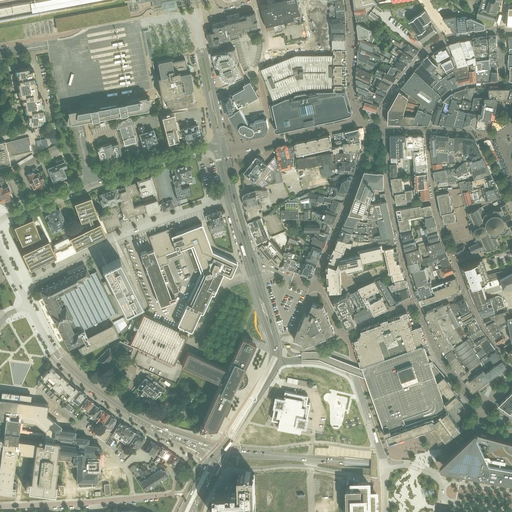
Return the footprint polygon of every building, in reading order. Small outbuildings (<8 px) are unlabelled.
[(164,3),(154,4),(154,7),(154,8),(155,10),(162,8),(163,8),(170,7),(177,6),(178,5),(188,4),(196,2),(207,0),(206,0),(177,0),(175,1),(169,2),(167,2),(164,3)] [(278,0),(276,1),(275,0),(267,0),(268,3),(261,4),(267,29),(271,28),(274,28),(275,31),(283,29),(281,22),(287,21),(288,24),(296,22),(295,19),(302,17),(297,0),(278,0)] [(305,0),(309,11),(310,11),(311,15),(317,13),(322,12),(324,11),(322,6),(321,7),(318,0),(305,0)] [(310,11),(309,11),(310,15),(310,17),(310,30),(311,30),(311,34),(312,34),(312,38),(312,51),(325,51),(325,50),(330,50),(330,49),(330,25),(328,25),(328,19),(331,19),(330,14),(327,3),(324,4),(323,0),(318,0),(321,7),(322,6),(324,11),(322,12),(317,13),(311,15),(310,11)] [(330,13),(332,19),(332,31),(345,31),(345,17),(345,16),(345,11),(344,6),(343,0),(339,0),(335,1),(330,2),(330,4),(331,5),(329,5),(329,6),(329,8),(330,8),(330,13)] [(481,0),(479,9),(478,8),(478,10),(477,13),(476,15),(477,15),(477,16),(476,20),(471,18),(466,18),(466,16),(456,18),(455,15),(442,17),(447,23),(454,33),(457,32),(464,31),(465,32),(467,32),(467,31),(485,28),(485,27),(493,25),(494,22),(495,20),(495,21),(496,19),(497,16),(497,14),(496,14),(497,12),(496,12),(499,3),(500,0),(501,0),(500,0),(481,0)] [(54,19),(57,32),(83,27),(130,18),(130,16),(130,15),(128,5),(125,5),(54,19)] [(355,14),(367,12),(366,6),(355,7),(355,14)] [(234,38),(239,37),(238,32),(252,28),(259,27),(257,20),(255,12),(254,12),(253,9),(238,13),(227,16),(227,19),(212,23),(214,29),(211,30),(211,32),(208,33),(210,45),(211,45),(216,44),(216,43),(221,42),(221,44),(229,42),(229,40),(234,38)] [(409,22),(415,30),(416,32),(415,32),(417,35),(421,42),(427,38),(437,31),(429,20),(431,19),(431,20),(431,19),(425,10),(409,22)] [(356,21),(368,19),(370,19),(375,23),(379,25),(380,23),(367,12),(355,14),(356,21)] [(357,27),(359,37),(363,37),(363,38),(364,38),(365,40),(372,43),(376,32),(364,26),(357,23),(357,27)] [(143,31),(142,31),(147,60),(155,58),(150,30),(143,31)] [(345,31),(332,31),(332,39),(346,39),(345,36),(345,31)] [(487,36),(479,37),(481,52),(482,58),(487,57),(487,54),(488,54),(487,48),(488,47),(488,45),(488,42),(487,36)] [(389,59),(388,60),(389,61),(390,59),(392,55),(390,53),(374,44),(372,43),(359,37),(358,44),(372,49),(371,50),(389,59)] [(474,50),(475,53),(481,52),(479,37),(472,38),(474,50)] [(476,63),(475,59),(475,53),(474,50),(472,38),(469,39),(469,40),(460,41),(468,63),(472,62),(473,62),(473,63),(476,63)] [(346,39),(332,39),(332,49),(346,49),(346,39)] [(395,45),(401,48),(414,57),(418,52),(414,48),(408,44),(406,47),(403,45),(405,42),(402,40),(400,43),(395,40),(393,43),(395,45)] [(457,66),(457,67),(462,66),(464,65),(468,64),(468,63),(460,41),(449,44),(453,55),(456,64),(457,66)] [(358,44),(358,50),(369,54),(369,55),(387,63),(388,60),(389,59),(371,50),(372,49),(358,44)] [(408,63),(413,57),(395,45),(390,53),(394,55),(397,57),(408,63)] [(450,53),(447,47),(446,46),(441,49),(434,53),(438,59),(443,57),(443,58),(441,59),(442,61),(441,62),(441,61),(440,62),(445,70),(456,64),(453,55),(452,56),(451,56),(451,55),(446,57),(445,56),(450,53)] [(223,84),(244,75),(242,71),(239,63),(238,61),(235,48),(231,49),(213,54),(216,66),(219,65),(221,71),(218,72),(223,84)] [(496,48),(490,48),(488,48),(489,58),(496,58),(497,58),(496,50),(496,48)] [(346,52),(346,50),(345,50),(334,50),(334,52),(334,55),(334,59),(346,59),(346,52)] [(373,58),(358,50),(357,58),(374,66),(376,63),(371,61),(373,58)] [(302,89),(334,89),(334,84),(334,79),(334,74),(334,69),(334,64),(334,59),(334,55),(296,55),(293,56),(290,57),(289,55),(281,51),(278,59),(279,62),(272,64),(270,65),(263,68),(262,68),(261,68),(261,69),(262,73),(263,75),(272,97),(273,100),(274,100),(282,97),(302,89)] [(407,63),(392,55),(390,59),(389,61),(390,61),(389,63),(402,70),(407,63)] [(438,65),(428,55),(427,55),(423,59),(421,61),(423,63),(432,72),(435,70),(434,68),(438,65)] [(164,109),(191,105),(190,99),(192,99),(191,91),(192,90),(193,89),(193,87),(192,82),(191,75),(190,71),(188,71),(187,70),(186,64),(184,57),(174,59),(173,58),(154,61),(158,83),(161,95),(161,98),(162,99),(162,100),(163,109),(164,109)] [(489,58),(489,59),(489,65),(489,66),(490,66),(497,66),(496,58),(489,58)] [(357,62),(357,66),(371,72),(372,69),(373,66),(357,59),(357,62)] [(489,81),(490,81),(490,66),(489,66),(489,65),(489,59),(483,60),(483,59),(481,59),(481,63),(475,63),(475,64),(475,67),(476,82),(486,81),(489,81)] [(382,70),(397,77),(401,71),(385,63),(382,70)] [(414,71),(432,87),(437,82),(440,80),(432,72),(423,63),(421,65),(420,65),(417,68),(414,71)] [(454,71),(459,85),(464,84),(469,82),(471,82),(469,71),(468,66),(468,65),(468,64),(464,65),(462,66),(457,67),(453,68),(454,71)] [(497,66),(490,66),(490,81),(497,81),(498,79),(497,66)] [(31,70),(30,67),(16,69),(22,103),(25,102),(29,124),(36,123),(44,122),(43,118),(46,118),(42,95),(39,95),(34,70),(31,70)] [(357,67),(356,76),(357,76),(368,81),(372,74),(357,67)] [(384,75),(382,79),(392,83),(396,78),(396,77),(377,68),(374,74),(376,75),(378,76),(379,74),(381,75),(382,73),(384,75)] [(432,87),(414,71),(410,76),(400,88),(409,94),(421,102),(425,95),(432,87)] [(447,75),(446,76),(453,88),(458,86),(459,85),(454,71),(447,75)] [(372,84),(387,90),(392,83),(382,79),(378,76),(376,75),(372,84)] [(370,82),(368,81),(357,76),(356,76),(357,84),(370,89),(371,86),(369,85),(370,82)] [(437,82),(432,87),(425,95),(421,102),(419,105),(417,111),(415,114),(414,118),(412,124),(428,124),(437,100),(448,91),(452,88),(452,89),(453,88),(446,76),(440,80),(437,82)] [(226,111),(226,112),(227,114),(228,113),(247,103),(259,97),(250,81),(243,85),(245,87),(235,93),(233,94),(234,96),(231,97),(231,96),(230,96),(230,97),(229,97),(228,97),(227,97),(226,98),(225,98),(224,98),(223,98),(222,98),(222,99),(221,99),(222,99),(221,99),(222,100),(222,102),(223,102),(223,103),(223,104),(223,105),(224,107),(224,108),(225,110),(224,110),(225,110),(224,110),(225,111),(226,111)] [(375,91),(372,90),(370,89),(357,84),(357,91),(373,96),(375,91)] [(479,109),(478,111),(478,112),(475,128),(477,128),(484,129),(485,129),(486,129),(486,128),(488,120),(490,120),(492,110),(495,111),(496,104),(496,103),(497,99),(497,98),(499,98),(503,98),(505,98),(506,98),(507,98),(511,85),(508,85),(507,85),(506,86),(505,87),(505,88),(501,88),(499,88),(489,88),(489,96),(485,97),(473,97),(471,108),(479,109)] [(377,89),(371,86),(370,89),(372,90),(375,91),(384,95),(387,90),(378,86),(377,89)] [(473,93),(475,87),(466,88),(463,99),(468,101),(471,102),(472,97),(473,93)] [(401,123),(409,94),(400,88),(396,95),(388,109),(388,118),(388,123),(398,123),(401,123)] [(463,99),(466,88),(466,89),(455,92),(454,93),(453,97),(463,99)] [(275,128),(275,129),(275,130),(276,130),(276,131),(277,131),(278,131),(304,125),(305,125),(305,126),(307,125),(308,124),(314,122),(314,124),(317,123),(317,122),(337,118),(343,116),(349,115),(349,109),(351,109),(351,108),(346,91),(346,90),(343,90),(334,90),(313,91),(296,93),(274,103),(272,104),(276,121),(275,122),(274,122),(274,123),(274,124),(275,124),(276,124),(276,126),(275,127),(275,128)] [(373,97),(373,96),(357,91),(359,98),(361,99),(372,102),(374,97),(373,97)] [(373,96),(373,97),(374,97),(375,98),(382,100),(384,95),(375,91),(373,96)] [(443,101),(445,102),(450,105),(452,99),(453,93),(451,94),(445,98),(443,101)] [(421,102),(409,94),(401,123),(412,124),(414,118),(415,114),(417,111),(419,105),(421,102)] [(80,122),(86,121),(148,109),(148,105),(149,100),(149,97),(146,98),(146,96),(124,100),(124,102),(118,103),(118,101),(96,105),(96,107),(90,108),(89,106),(83,107),(82,108),(77,108),(68,110),(68,114),(68,115),(66,122),(70,122),(70,124),(74,123),(80,122)] [(376,111),(377,111),(381,101),(375,99),(374,103),(372,102),(361,99),(360,101),(363,103),(362,106),(364,106),(363,107),(375,111),(376,111)] [(452,99),(450,105),(445,125),(447,125),(454,125),(458,110),(455,109),(455,108),(456,108),(456,107),(459,107),(459,106),(460,106),(461,106),(462,101),(463,100),(458,99),(457,100),(452,99)] [(461,106),(460,106),(454,125),(463,126),(469,108),(466,107),(467,102),(462,101),(461,106)] [(445,125),(450,105),(445,102),(442,108),(437,124),(444,124),(444,125),(445,125)] [(437,124),(442,108),(438,106),(437,109),(437,110),(435,116),(433,122),(433,123),(433,124),(434,124),(437,124)] [(269,126),(267,118),(254,121),(255,123),(250,124),(249,123),(248,123),(249,123),(240,108),(234,111),(235,112),(230,114),(231,115),(230,116),(237,129),(238,131),(239,131),(239,132),(241,133),(240,134),(241,134),(241,135),(242,135),(245,136),(245,137),(247,137),(246,138),(247,137),(265,133),(268,127),(268,126),(268,127),(269,126)] [(470,108),(469,108),(463,126),(475,128),(478,112),(478,111),(471,110),(470,113),(469,112),(470,108)] [(174,114),(168,115),(161,117),(168,143),(178,140),(177,137),(180,136),(177,124),(174,114)] [(119,129),(121,136),(124,146),(136,142),(131,125),(134,124),(132,116),(116,125),(117,129),(119,129)] [(200,139),(197,124),(196,125),(189,127),(189,126),(187,126),(186,126),(185,127),(185,128),(182,128),(181,123),(177,124),(180,136),(182,143),(200,139)] [(156,141),(154,133),(153,130),(145,132),(143,126),(138,127),(139,130),(140,134),(144,148),(146,149),(150,148),(152,146),(151,143),(156,141)] [(335,141),(335,143),(336,143),(345,142),(349,141),(360,140),(359,128),(353,129),(333,134),(334,139),(342,137),(343,139),(335,141)] [(336,143),(335,143),(332,144),(330,135),(328,135),(307,140),(296,142),(294,143),(295,144),(297,154),(298,154),(298,157),(302,156),(301,153),(325,148),(326,150),(327,150),(328,152),(335,150),(335,151),(340,150),(339,146),(342,145),(345,145),(345,142),(336,143)] [(391,174),(391,178),(399,177),(401,177),(405,177),(405,174),(397,174),(396,165),(398,165),(398,156),(406,156),(406,147),(406,135),(405,135),(390,135),(390,145),(390,149),(390,168),(390,174),(391,174)] [(424,136),(424,135),(415,135),(406,135),(406,147),(406,156),(412,156),(413,159),(414,165),(413,165),(414,173),(427,172),(426,164),(425,152),(425,146),(424,146),(424,136)] [(437,135),(436,135),(436,147),(436,154),(431,155),(431,159),(433,170),(442,168),(440,156),(440,152),(448,152),(448,149),(448,148),(449,136),(441,136),(437,135)] [(32,151),(29,137),(5,142),(5,141),(0,141),(0,166),(11,164),(9,157),(32,151)] [(464,161),(464,154),(463,151),(464,137),(454,137),(454,155),(454,156),(455,160),(459,160),(461,164),(464,161)] [(464,137),(463,151),(464,154),(465,154),(479,149),(476,143),(476,142),(475,141),(474,140),(473,139),(472,139),(471,138),(470,138),(464,137)] [(349,141),(345,142),(345,145),(342,145),(343,151),(346,150),(346,151),(359,149),(360,140),(349,141)] [(110,142),(98,146),(97,148),(97,149),(99,157),(100,159),(107,156),(107,158),(108,158),(108,159),(119,155),(120,155),(121,153),(121,152),(118,142),(112,144),(111,142),(110,143),(110,142)] [(285,145),(277,147),(276,148),(277,149),(279,158),(278,158),(280,166),(276,170),(276,171),(281,170),(291,167),(290,165),(293,164),(295,150),(293,144),(286,146),(285,145)] [(479,149),(465,154),(467,160),(482,155),(479,149)] [(316,155),(297,158),(298,160),(299,168),(322,164),(323,169),(320,169),(321,176),(327,175),(326,170),(328,170),(339,168),(339,166),(340,166),(350,167),(350,166),(354,167),(357,158),(359,151),(336,153),(336,152),(328,153),(321,154),(316,155)] [(280,166),(278,158),(278,157),(275,155),(268,165),(257,157),(253,161),(248,167),(244,172),(245,172),(247,174),(250,177),(249,178),(250,178),(250,179),(251,180),(253,182),(252,183),(252,184),(253,185),(254,185),(256,185),(257,183),(262,186),(268,185),(273,179),(275,178),(276,183),(283,181),(281,170),(276,171),(276,170),(280,166)] [(482,155),(467,160),(464,161),(461,164),(456,168),(455,168),(457,174),(458,174),(469,171),(472,170),(487,165),(482,155)] [(57,165),(53,166),(52,163),(47,165),(48,168),(51,176),(50,176),(52,180),(53,180),(53,181),(54,181),(55,181),(58,180),(58,179),(65,176),(62,168),(66,166),(64,161),(64,162),(62,157),(57,159),(58,161),(56,162),(57,165)] [(191,195),(189,186),(181,188),(180,185),(179,186),(178,182),(186,180),(187,183),(192,181),(191,178),(192,178),(191,177),(190,171),(191,170),(192,169),(192,168),(192,167),(192,166),(191,166),(191,165),(190,165),(189,164),(188,164),(187,164),(187,165),(183,166),(182,166),(182,165),(180,166),(180,167),(180,166),(179,167),(175,168),(174,168),(174,169),(175,169),(174,169),(174,170),(172,170),(171,170),(173,175),(172,175),(173,178),(175,185),(174,186),(177,198),(191,195)] [(487,165),(472,170),(469,171),(458,174),(459,181),(468,179),(491,173),(487,165)] [(326,170),(327,175),(331,177),(334,180),(346,174),(346,172),(353,173),(354,167),(350,166),(350,167),(340,166),(339,166),(339,168),(328,170),(326,170)] [(44,185),(43,184),(44,184),(42,179),(43,179),(40,173),(39,173),(36,167),(32,169),(33,172),(27,174),(27,175),(26,175),(26,176),(27,179),(28,179),(29,179),(31,184),(32,184),(34,188),(38,186),(39,188),(44,185)] [(459,181),(458,174),(457,174),(455,168),(447,170),(433,172),(435,183),(448,181),(459,181)] [(394,235),(394,233),(390,216),(386,201),(385,193),(380,194),(382,202),(374,203),(374,205),(369,203),(369,200),(370,200),(372,195),(371,195),(374,186),(378,187),(384,188),(384,187),(384,172),(384,171),(379,171),(365,170),(360,181),(359,184),(353,204),(350,211),(349,213),(359,215),(368,217),(369,222),(369,225),(369,226),(369,242),(372,242),(378,242),(378,239),(394,235)] [(427,173),(427,172),(414,173),(415,188),(419,188),(419,187),(427,186),(428,186),(428,179),(427,173)] [(461,189),(468,188),(474,189),(482,187),(495,184),(495,183),(491,174),(466,181),(459,182),(460,188),(461,189)] [(151,175),(149,176),(136,180),(141,196),(156,191),(154,185),(151,175)] [(327,186),(328,186),(332,187),(347,191),(352,176),(350,175),(342,179),(339,181),(333,184),(327,185),(327,186)] [(9,186),(6,187),(3,181),(0,182),(0,180),(3,180),(2,176),(0,176),(0,201),(5,200),(6,200),(7,200),(9,199),(10,197),(8,193),(11,191),(9,186)] [(407,200),(411,200),(409,189),(404,190),(401,177),(399,177),(391,178),(393,194),(395,194),(396,204),(407,202),(407,200)] [(131,216),(146,211),(144,203),(134,207),(130,196),(138,193),(134,182),(127,184),(126,183),(125,183),(125,184),(124,184),(124,185),(124,186),(125,188),(122,189),(131,216)] [(501,197),(495,184),(482,187),(486,201),(501,197)] [(344,199),(347,191),(332,187),(328,186),(327,191),(323,190),(322,187),(320,188),(320,189),(319,194),(343,201),(344,199)] [(415,188),(409,189),(411,200),(414,199),(413,197),(421,196),(421,200),(430,199),(429,186),(428,186),(427,186),(419,187),(419,188),(415,188)] [(486,201),(482,187),(474,189),(468,188),(461,189),(465,206),(486,201)] [(120,199),(121,203),(120,205),(123,215),(122,216),(123,218),(124,218),(131,216),(122,189),(119,190),(118,188),(102,194),(103,199),(101,200),(100,201),(100,202),(100,203),(100,204),(101,204),(102,204),(102,205),(103,204),(103,205),(110,203),(110,205),(112,206),(115,205),(116,203),(115,201),(120,199)] [(248,222),(261,217),(263,216),(260,203),(258,203),(257,198),(268,196),(266,189),(255,189),(255,191),(247,193),(247,194),(244,194),(243,196),(244,201),(244,202),(244,203),(245,205),(245,206),(246,207),(246,210),(245,210),(246,214),(247,214),(248,216),(247,217),(248,221),(248,222)] [(285,203),(285,210),(299,210),(299,208),(299,204),(302,202),(310,201),(309,191),(285,203)] [(319,194),(309,191),(310,201),(302,202),(299,204),(299,208),(315,207),(319,194)] [(456,221),(454,211),(452,211),(449,192),(437,194),(438,198),(439,197),(440,201),(438,201),(439,207),(441,207),(442,210),(440,210),(441,214),(442,213),(444,223),(456,221)] [(338,212),(343,201),(319,194),(315,207),(317,203),(318,203),(318,202),(322,203),(324,203),(328,205),(327,207),(330,208),(330,209),(338,212)] [(89,219),(91,226),(69,236),(51,245),(48,238),(36,244),(34,239),(40,236),(32,218),(14,226),(22,244),(26,243),(29,247),(22,251),(30,268),(51,257),(56,255),(74,246),(75,249),(103,235),(99,222),(97,216),(90,197),(74,203),(81,222),(89,219)] [(172,198),(160,203),(163,212),(174,208),(172,203),(174,202),(172,198)] [(156,199),(144,203),(146,211),(148,215),(160,211),(156,199)] [(475,240),(477,242),(469,246),(472,253),(481,250),(482,252),(486,250),(487,251),(488,251),(487,250),(495,246),(495,248),(496,247),(496,246),(500,244),(497,237),(500,236),(501,237),(502,237),(501,235),(505,234),(505,235),(511,231),(511,216),(505,202),(493,208),(493,209),(490,210),(489,209),(488,210),(489,211),(485,212),(482,206),(478,208),(477,206),(477,207),(477,208),(469,212),(469,210),(468,211),(469,212),(467,213),(468,216),(467,217),(469,217),(470,219),(467,220),(469,223),(468,224),(468,225),(469,224),(471,228),(471,229),(471,230),(471,231),(471,232),(471,233),(472,234),(472,235),(473,236),(474,237),(473,238),(474,239),(475,240)] [(431,204),(430,204),(429,205),(421,206),(421,205),(419,205),(416,206),(400,209),(396,210),(398,220),(400,230),(411,228),(409,218),(418,216),(422,215),(422,217),(433,215),(431,206),(431,205),(431,204)] [(46,223),(50,233),(66,225),(59,209),(57,210),(56,209),(50,211),(51,213),(45,216),(48,222),(46,223)] [(312,220),(318,220),(319,220),(322,221),(323,220),(329,223),(332,225),(333,224),(333,223),(334,221),(334,220),(335,219),(336,217),(337,214),(338,214),(326,209),(322,210),(322,211),(316,212),(316,211),(311,211),(312,211),(312,220)] [(208,214),(207,214),(209,219),(210,223),(208,224),(211,233),(225,228),(223,223),(224,223),(222,217),(222,216),(220,210),(219,211),(217,210),(216,211),(215,212),(208,214)] [(299,213),(299,210),(285,210),(282,210),(282,218),(299,219),(299,213)] [(349,213),(346,219),(349,219),(350,219),(356,220),(358,221),(359,220),(366,221),(366,222),(369,222),(368,217),(359,215),(349,213)] [(249,224),(252,230),(251,230),(251,231),(251,232),(252,233),(252,234),(253,234),(253,235),(254,235),(257,243),(258,242),(270,237),(264,223),(266,223),(265,222),(264,222),(263,219),(262,218),(261,217),(248,222),(249,224)] [(317,231),(320,231),(320,228),(329,232),(332,225),(329,223),(323,220),(322,221),(319,220),(318,220),(314,224),(314,225),(305,225),(305,232),(313,231),(317,231)] [(367,231),(367,226),(355,226),(344,223),(342,228),(351,231),(353,232),(354,228),(358,230),(360,231),(367,231)] [(205,232),(204,230),(202,226),(202,225),(201,224),(175,233),(173,228),(172,227),(149,235),(149,236),(153,247),(140,252),(160,305),(172,300),(172,299),(174,298),(175,298),(175,297),(175,296),(174,296),(173,296),(171,297),(159,264),(160,265),(167,262),(168,261),(167,259),(179,254),(178,250),(180,249),(185,247),(195,272),(200,270),(201,273),(187,303),(187,302),(186,303),(185,305),(186,306),(180,319),(177,325),(180,326),(187,329),(191,331),(192,330),(194,326),(198,318),(199,315),(199,314),(200,312),(201,313),(203,312),(211,293),(212,294),(214,293),(223,273),(224,274),(229,276),(231,276),(234,269),(236,263),(236,262),(212,251),(205,232)] [(430,241),(439,238),(438,235),(439,234),(438,230),(437,230),(436,225),(427,227),(430,241)] [(351,231),(342,228),(342,229),(340,233),(348,236),(349,237),(354,237),(355,234),(355,235),(355,236),(356,236),(364,237),(365,234),(354,233),(353,232),(351,231)] [(324,231),(320,231),(317,231),(313,231),(313,233),(312,233),(311,235),(314,236),(317,237),(326,240),(329,233),(324,231)] [(296,234),(295,237),(297,238),(303,241),(306,235),(303,234),(302,232),(297,232),(296,232),(296,233),(296,234)] [(340,233),(338,238),(347,241),(363,241),(364,239),(356,238),(355,239),(355,240),(354,240),(354,237),(349,237),(348,236),(340,233)] [(297,238),(295,237),(291,235),(288,242),(294,244),(297,238)] [(323,249),(326,240),(317,237),(314,236),(311,235),(310,235),(309,237),(313,238),(311,244),(323,249)] [(284,253),(270,237),(258,242),(260,244),(259,245),(258,246),(263,251),(262,252),(267,258),(268,257),(270,259),(271,259),(273,261),(276,264),(276,263),(279,264),(283,256),(284,253)] [(369,242),(363,241),(347,241),(338,238),(336,245),(344,248),(345,245),(351,247),(358,247),(358,246),(364,247),(364,245),(372,245),(372,242),(369,242)] [(440,238),(426,243),(428,247),(429,246),(430,248),(442,244),(442,243),(442,242),(441,242),(441,241),(440,239),(440,238)] [(385,248),(393,246),(393,244),(396,244),(395,239),(383,242),(384,246),(385,248)] [(414,246),(417,246),(415,240),(412,240),(403,242),(404,246),(405,250),(414,247),(414,246)] [(343,254),(342,253),(343,251),(344,248),(336,245),(335,248),(334,247),(332,251),(333,252),(331,260),(330,259),(328,263),(329,263),(328,266),(327,266),(327,271),(328,271),(329,281),(328,281),(328,286),(329,286),(330,291),(341,290),(340,290),(339,273),(341,273),(343,273),(343,269),(346,268),(346,270),(347,270),(348,274),(351,274),(352,273),(352,272),(351,270),(351,269),(363,266),(363,264),(363,262),(383,257),(383,256),(382,250),(383,250),(383,248),(382,244),(358,250),(359,254),(344,257),(342,258),(343,254)] [(436,254),(445,251),(445,250),(444,248),(444,247),(443,246),(443,245),(442,244),(430,248),(429,246),(428,247),(430,252),(431,256),(434,255),(436,254)] [(310,250),(320,255),(323,249),(313,245),(313,246),(312,245),(311,248),(306,246),(305,249),(309,250),(310,250)] [(385,248),(383,248),(383,250),(384,250),(388,267),(388,269),(390,268),(400,266),(400,262),(399,258),(398,253),(398,254),(397,250),(398,250),(396,245),(393,246),(385,248)] [(472,256),(471,253),(469,254),(468,250),(467,251),(464,245),(453,250),(458,260),(459,262),(472,256)] [(407,255),(407,256),(418,252),(418,250),(420,249),(419,246),(414,247),(405,250),(406,253),(407,255)] [(511,248),(511,272),(511,273),(500,279),(503,287),(511,285),(511,247),(511,248),(511,249),(511,248)] [(421,255),(420,249),(418,250),(418,252),(407,256),(407,257),(407,258),(408,259),(407,259),(408,260),(408,262),(408,263),(422,258),(421,255)] [(320,255),(310,250),(309,250),(307,254),(308,254),(308,256),(304,254),(303,257),(307,258),(311,260),(311,259),(318,261),(320,255)] [(284,252),(284,253),(283,256),(279,264),(279,266),(280,266),(280,267),(281,267),(282,267),(283,267),(284,267),(286,268),(285,268),(286,268),(289,262),(289,263),(292,256),(294,257),(295,254),(293,253),(289,251),(288,253),(284,252)] [(433,261),(436,260),(448,256),(445,251),(436,254),(434,255),(431,256),(427,257),(422,259),(408,263),(410,271),(420,268),(430,265),(431,265),(434,264),(433,261)] [(102,282),(109,296),(111,295),(112,296),(113,295),(113,294),(115,293),(124,311),(142,302),(119,256),(106,263),(107,263),(101,266),(108,279),(102,282)] [(304,264),(314,268),(315,268),(317,262),(311,260),(307,258),(303,257),(301,256),(300,258),(304,260),(304,259),(306,259),(304,264)] [(439,268),(451,264),(448,256),(436,260),(439,268)] [(314,269),(314,268),(304,264),(303,264),(292,259),(290,264),(289,264),(287,268),(287,269),(311,277),(312,276),(315,270),(314,269)] [(468,287),(482,282),(490,279),(488,274),(487,272),(482,259),(461,266),(466,280),(468,287)] [(454,272),(451,264),(439,268),(436,269),(439,278),(454,272)] [(415,286),(425,283),(426,286),(430,284),(435,283),(437,282),(434,276),(435,276),(431,265),(420,268),(410,271),(410,272),(410,273),(411,274),(413,281),(413,282),(414,282),(414,284),(414,285),(415,286)] [(394,281),(405,278),(403,270),(401,270),(400,266),(390,268),(388,269),(390,274),(391,274),(393,281),(394,281)] [(102,282),(96,270),(89,274),(86,267),(72,274),(68,276),(61,280),(57,282),(50,286),(50,285),(40,290),(43,298),(44,298),(51,313),(54,319),(57,325),(65,340),(68,347),(83,340),(85,343),(78,347),(81,354),(118,335),(112,323),(87,336),(84,329),(92,325),(107,317),(117,312),(109,296),(102,282)] [(511,267),(488,274),(490,279),(499,276),(500,279),(511,273),(511,272),(511,267)] [(439,278),(440,281),(455,276),(454,272),(439,278)] [(421,304),(460,290),(455,276),(440,281),(437,282),(435,283),(430,284),(433,293),(427,296),(419,298),(421,304)] [(393,290),(391,291),(384,278),(382,279),(381,277),(374,279),(389,307),(398,302),(395,298),(393,294),(395,293),(393,290)] [(398,288),(408,285),(406,281),(407,281),(407,280),(407,279),(406,279),(406,278),(405,278),(394,281),(395,283),(394,284),(393,283),(393,282),(388,284),(392,290),(398,288)] [(389,307),(374,279),(358,286),(359,288),(373,315),(389,307)] [(484,290),(482,282),(468,287),(471,294),(478,310),(493,306),(503,302),(502,297),(498,296),(487,299),(484,290)] [(426,286),(425,283),(415,286),(415,287),(419,298),(427,296),(433,293),(430,284),(426,286)] [(170,286),(173,294),(178,292),(179,291),(177,285),(175,284),(170,286)] [(410,297),(411,294),(408,285),(398,288),(400,295),(398,296),(395,298),(398,302),(409,296),(410,297)] [(351,293),(358,306),(357,306),(359,306),(361,305),(363,309),(364,309),(368,317),(373,315),(359,288),(351,293)] [(347,293),(333,300),(340,315),(349,310),(357,306),(358,306),(351,293),(350,291),(348,292),(347,293)] [(465,299),(464,299),(454,304),(454,303),(450,304),(457,316),(469,310),(469,309),(465,299)] [(321,305),(313,302),(309,311),(308,310),(307,313),(305,312),(294,339),(304,343),(305,346),(326,337),(326,336),(335,332),(324,304),(321,305)] [(429,328),(430,330),(433,335),(434,338),(437,343),(439,346),(441,351),(442,351),(443,350),(445,353),(463,341),(460,336),(455,328),(461,325),(449,302),(427,311),(427,313),(425,314),(426,319),(428,323),(429,328)] [(497,309),(501,308),(505,306),(504,304),(503,302),(493,306),(478,310),(481,316),(498,311),(497,309)] [(358,322),(368,317),(364,309),(363,309),(361,305),(359,306),(357,306),(355,307),(357,310),(358,311),(354,313),(358,322)] [(470,310),(469,309),(469,310),(457,316),(458,319),(460,322),(461,325),(466,322),(474,318),(469,310),(470,310)] [(355,323),(349,310),(340,315),(346,326),(348,326),(348,327),(355,323)] [(482,318),(486,324),(494,319),(507,316),(506,311),(493,314),(482,318)] [(427,343),(421,326),(413,329),(410,321),(407,312),(362,328),(362,330),(360,330),(361,331),(361,332),(361,334),(360,335),(359,335),(359,336),(357,337),(358,338),(356,339),(352,341),(361,367),(362,366),(363,369),(393,358),(392,356),(426,343),(427,343)] [(129,343),(174,364),(182,346),(184,342),(185,339),(186,336),(187,334),(185,333),(178,329),(175,328),(143,313),(129,343)] [(499,329),(506,324),(508,323),(507,318),(511,317),(511,314),(507,316),(494,319),(486,324),(489,329),(492,333),(499,329)] [(119,332),(127,324),(126,323),(129,322),(126,316),(113,322),(119,332)] [(474,317),(474,318),(466,322),(470,330),(466,332),(468,335),(473,332),(473,333),(480,328),(478,324),(474,317)] [(464,333),(459,325),(455,328),(460,336),(464,333)] [(469,337),(473,344),(474,346),(487,337),(484,334),(480,328),(473,333),(473,332),(468,335),(469,336),(469,337)] [(492,333),(498,343),(505,339),(499,329),(492,333)] [(244,371),(243,370),(242,370),(243,369),(255,342),(241,336),(226,369),(195,355),(187,351),(181,364),(220,382),(202,422),(203,423),(202,424),(202,423),(199,429),(206,429),(205,427),(206,427),(207,428),(216,428),(234,388),(235,389),(236,389),(237,389),(238,389),(239,389),(240,389),(241,389),(242,388),(243,388),(244,387),(245,386),(246,386),(246,385),(247,384),(247,383),(248,382),(248,381),(248,379),(248,378),(248,377),(248,376),(247,375),(247,374),(246,373),(245,372),(244,371)] [(473,347),(477,351),(490,341),(487,337),(474,346),(473,347)] [(460,375),(479,361),(481,360),(480,359),(466,339),(463,341),(445,353),(460,374),(460,375)] [(129,345),(123,342),(119,341),(117,346),(115,345),(110,349),(109,348),(96,360),(103,366),(118,351),(129,357),(134,347),(129,345)] [(480,358),(495,348),(490,341),(477,351),(476,352),(480,358)] [(511,341),(511,342),(503,347),(508,355),(509,354),(511,358),(511,341)] [(457,394),(450,385),(451,385),(451,384),(443,375),(441,372),(440,370),(437,366),(434,363),(433,363),(433,360),(430,353),(426,343),(392,356),(393,358),(363,369),(364,372),(365,376),(366,378),(368,383),(369,388),(373,397),(373,399),(376,405),(377,409),(385,431),(385,430),(386,432),(385,432),(385,433),(386,433),(388,441),(389,444),(409,436),(428,430),(439,445),(447,439),(461,428),(457,423),(456,422),(460,419),(461,418),(462,418),(458,413),(457,413),(457,411),(458,408),(459,408),(463,405),(463,404),(461,402),(459,399),(460,398),(457,394)] [(481,359),(481,360),(479,361),(482,366),(483,365),(486,368),(493,363),(500,358),(500,355),(501,355),(495,348),(487,354),(489,356),(485,359),(483,357),(481,359)] [(503,368),(506,366),(502,359),(486,371),(491,378),(499,371),(503,368)] [(486,371),(482,366),(479,361),(460,375),(464,381),(465,380),(466,382),(472,391),(485,382),(485,381),(490,378),(491,378),(486,371)] [(55,388),(64,377),(61,375),(54,369),(55,369),(52,366),(51,366),(42,377),(45,379),(52,385),(51,385),(55,388)] [(146,398),(147,398),(147,400),(149,402),(151,401),(151,402),(156,395),(157,395),(157,394),(159,394),(161,392),(160,391),(160,390),(163,392),(165,389),(160,385),(161,384),(159,383),(159,382),(158,383),(158,384),(157,382),(156,381),(155,380),(153,380),(147,375),(139,384),(137,387),(139,388),(137,390),(142,394),(143,392),(148,396),(146,398)] [(65,378),(65,379),(56,389),(59,392),(66,397),(69,400),(71,401),(73,397),(72,396),(78,389),(75,386),(68,381),(65,378)] [(289,378),(288,383),(308,387),(309,382),(289,378)] [(77,483),(78,483),(78,484),(79,484),(79,485),(80,485),(81,485),(86,485),(90,484),(92,484),(92,480),(97,480),(97,476),(102,476),(102,472),(97,473),(97,471),(96,471),(96,469),(99,469),(99,455),(94,455),(94,454),(96,454),(96,453),(98,453),(98,451),(100,451),(101,447),(98,447),(99,445),(98,445),(87,443),(88,438),(83,437),(83,435),(82,434),(81,433),(76,429),(69,428),(69,430),(60,429),(61,426),(47,414),(48,404),(34,402),(30,402),(31,394),(17,392),(1,390),(0,398),(0,397),(0,446),(2,446),(0,458),(0,490),(14,492),(15,485),(12,484),(16,450),(34,453),(31,480),(23,479),(22,483),(25,484),(25,490),(58,494),(59,488),(61,488),(61,492),(64,492),(63,483),(55,483),(58,459),(68,460),(67,465),(74,466),(74,463),(77,463),(77,464),(77,480),(77,482),(77,483)] [(73,397),(80,402),(86,395),(79,390),(73,397)] [(302,428),(302,425),(303,425),(305,426),(306,424),(305,424),(306,420),(307,419),(307,418),(310,404),(310,403),(307,402),(308,396),(308,395),(307,395),(286,391),(285,391),(284,398),(283,398),(279,397),(277,397),(277,399),(276,403),(275,404),(272,419),(273,420),(274,420),(275,421),(276,422),(277,422),(279,423),(278,427),(278,428),(300,432),(301,432),(302,428)] [(511,391),(504,399),(499,404),(510,412),(511,412),(511,411),(511,391)] [(86,412),(93,402),(92,402),(92,401),(91,400),(90,400),(89,400),(87,398),(82,405),(80,404),(78,406),(80,407),(80,408),(86,412)] [(98,407),(93,403),(86,413),(90,415),(89,417),(93,421),(101,409),(101,407),(99,406),(98,407)] [(92,422),(91,424),(90,425),(92,427),(94,424),(96,422),(95,421),(96,420),(97,421),(97,422),(100,424),(102,422),(109,414),(108,414),(108,412),(106,411),(105,412),(104,411),(101,409),(93,421),(92,422)] [(114,427),(113,426),(115,423),(115,422),(114,421),(116,418),(111,415),(110,415),(109,415),(102,425),(106,427),(101,434),(98,431),(96,434),(105,441),(114,427)] [(113,431),(113,432),(111,434),(115,437),(117,433),(125,438),(122,441),(126,444),(127,444),(129,440),(135,432),(134,431),(131,429),(130,429),(130,427),(129,426),(127,427),(127,426),(126,425),(125,424),(124,424),(123,424),(120,422),(118,424),(116,427),(114,431),(113,431)] [(511,441),(477,432),(476,432),(476,431),(475,432),(474,432),(448,457),(441,464),(440,464),(440,465),(440,466),(440,467),(441,468),(442,468),(444,469),(511,481),(511,441)] [(137,433),(136,434),(129,443),(128,443),(126,446),(130,449),(132,446),(134,446),(134,445),(138,448),(143,440),(145,438),(141,435),(140,435),(137,433)] [(150,441),(150,442),(146,448),(144,446),(142,449),(145,451),(145,450),(154,456),(160,447),(159,446),(159,445),(157,444),(156,444),(152,442),(152,441),(150,441)] [(164,453),(167,449),(165,448),(164,448),(161,446),(160,448),(156,453),(159,455),(156,459),(159,461),(161,457),(163,452),(164,453)] [(161,457),(159,461),(161,462),(163,459),(165,461),(166,459),(171,452),(168,450),(167,449),(164,453),(163,452),(161,457)] [(172,453),(171,453),(166,461),(174,465),(173,466),(175,468),(177,465),(175,463),(178,458),(178,457),(175,455),(174,454),(174,453),(173,453),(172,453)] [(161,480),(168,475),(166,472),(163,469),(163,468),(161,468),(158,470),(155,464),(152,466),(161,480)] [(156,483),(161,480),(152,466),(150,468),(153,473),(151,475),(156,483)] [(151,486),(142,472),(142,473),(141,472),(140,470),(139,469),(137,471),(142,478),(138,480),(139,482),(141,481),(146,490),(147,490),(149,489),(150,487),(149,487),(151,486)] [(151,486),(156,483),(151,475),(148,476),(145,471),(142,472),(151,486)] [(253,473),(252,473),(247,473),(240,474),(240,475),(240,484),(233,484),(233,483),(234,483),(229,483),(229,481),(226,481),(224,481),(224,483),(220,483),(219,483),(219,484),(220,484),(221,491),(216,491),(216,511),(229,511),(229,501),(231,501),(234,501),(235,501),(236,501),(236,503),(239,503),(239,504),(239,509),(240,511),(241,511),(240,511),(254,511),(256,511),(255,482),(255,475),(253,474),(253,473)] [(346,486),(346,511),(373,511),(376,511),(376,507),(376,504),(377,504),(377,501),(376,501),(376,493),(375,493),(371,493),(369,493),(368,483),(368,482),(353,483),(353,486),(346,486)] [(433,488),(426,490),(422,492),(423,494),(424,497),(426,496),(432,494),(435,493),(435,492),(434,491),(434,489),(433,488)]
